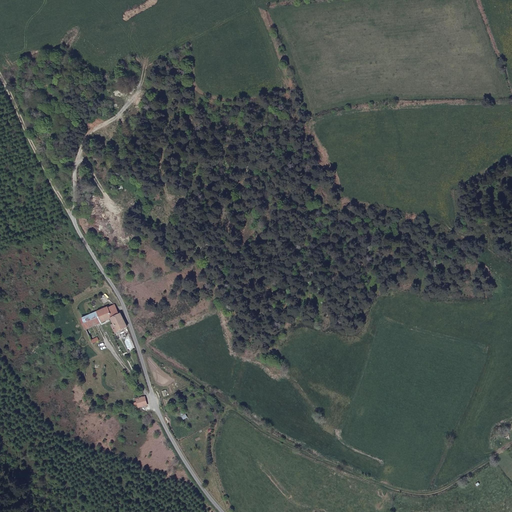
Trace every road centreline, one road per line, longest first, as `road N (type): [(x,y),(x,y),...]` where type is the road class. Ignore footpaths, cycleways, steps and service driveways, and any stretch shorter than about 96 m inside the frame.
road 1 (unclassified): [(223,511),(165,426),(127,316),(56,184)]
road 2 (unclassified): [(0,74),(56,184)]
